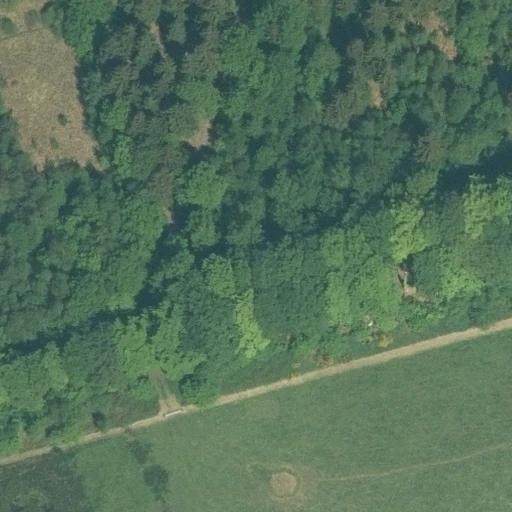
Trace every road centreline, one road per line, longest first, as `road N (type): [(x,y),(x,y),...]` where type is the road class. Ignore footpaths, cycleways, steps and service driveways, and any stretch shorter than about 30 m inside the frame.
road 1 (track): [(136,348),(511,245)]
road 2 (track): [(136,348),(239,0)]
road 3 (track): [(0,384),(136,348)]
